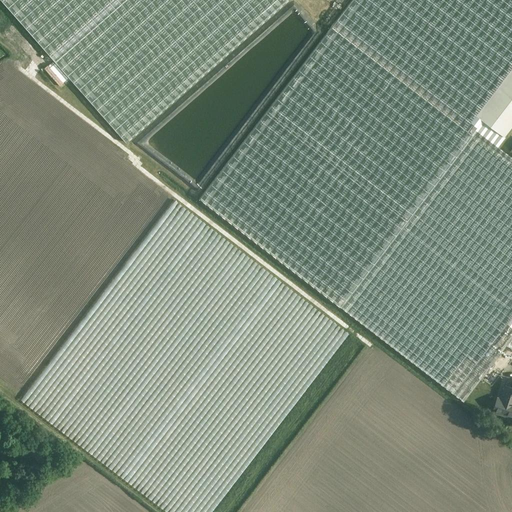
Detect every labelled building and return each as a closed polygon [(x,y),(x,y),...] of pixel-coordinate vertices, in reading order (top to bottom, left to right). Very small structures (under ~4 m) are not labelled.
[(1,0),(126,142),(287,0),(1,0)] [(511,0),(350,0),(198,200),(463,401),(481,377),(511,338),(511,158),(497,147),(511,126),(511,0)] [(31,404),(59,423),(73,402),(67,398),(71,392),(68,390),(72,384),(68,381),(72,374),(58,364),(31,404)] [(497,397),(493,411),(502,415),(511,417),(511,387),(505,385),(501,399),(497,397)] [(173,511),(217,511),(221,506),(199,504),(200,497),(214,480),(217,482),(222,479),(225,485),(218,489),(216,489),(219,496),(224,493),(223,504),(234,498),(246,472),(243,471),(242,478),(235,477),(233,475),(227,478),(222,477),(224,454),(220,451),(178,502),(171,499),(169,503),(174,505),(173,511)]
